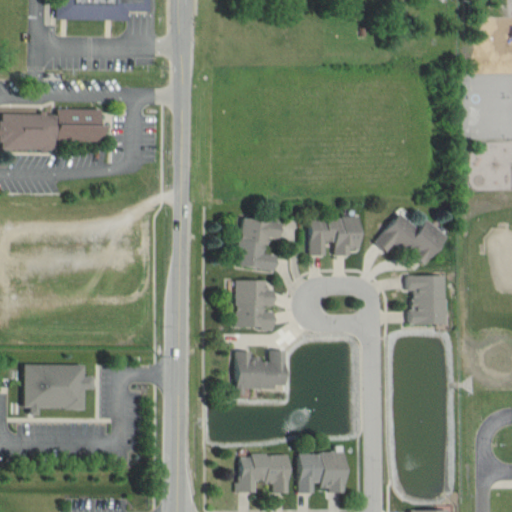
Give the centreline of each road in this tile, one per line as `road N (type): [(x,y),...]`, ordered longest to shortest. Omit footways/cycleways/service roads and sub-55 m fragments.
road 1 (tertiary): [(178,511),(183,0)]
road 2 (residential): [(371,322),(336,323),(306,307),(311,292),(334,283),(358,285),(370,299),(378,511)]
